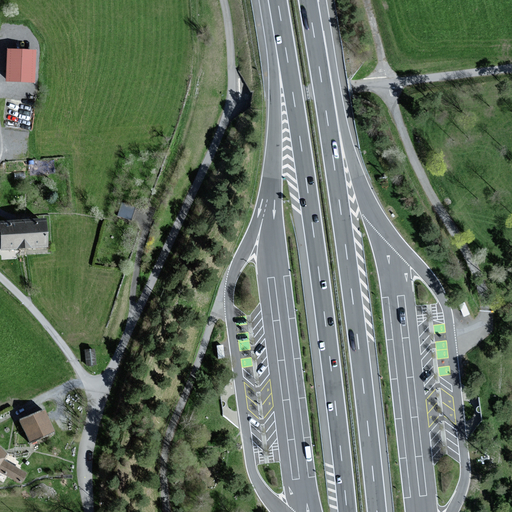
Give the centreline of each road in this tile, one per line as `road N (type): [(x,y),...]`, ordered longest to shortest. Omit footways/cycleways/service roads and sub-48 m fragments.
road 1 (motorway): [(273,0),(319,265),(347,511)]
road 2 (motorway): [(377,511),(307,0)]
road 3 (unclassified): [(99,393),(231,100)]
road 4 (unclassified): [(511,67),(231,100)]
road 5 (unclassified): [(99,393),(0,276)]
road 6 (unclassified): [(90,511),(86,450),(99,393)]
